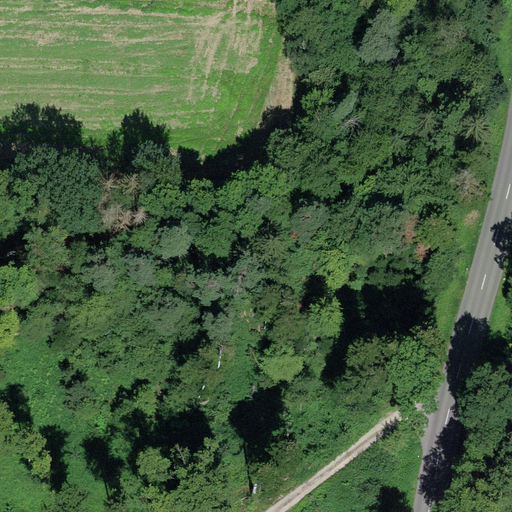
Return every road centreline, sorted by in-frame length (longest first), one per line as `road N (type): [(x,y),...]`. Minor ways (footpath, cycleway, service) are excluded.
road 1 (track): [(0,171),(288,164),(311,95),(306,0)]
road 2 (tertiary): [(511,158),(434,409),(419,511)]
road 3 (track): [(434,409),(281,511)]
